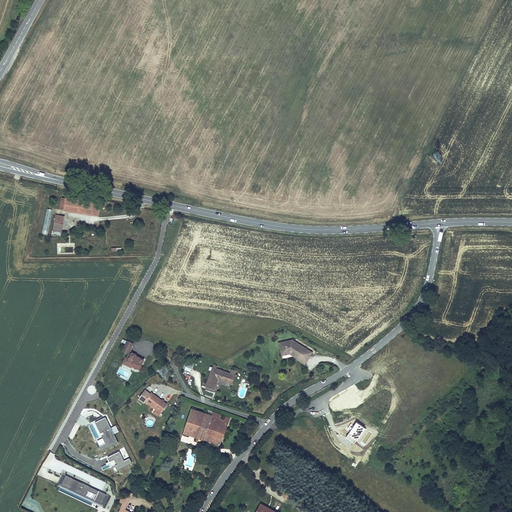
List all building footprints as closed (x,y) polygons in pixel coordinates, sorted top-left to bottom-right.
[(89,202),(62,197),(60,209),(87,214),(89,202)] [(100,204),(89,202),(87,214),(97,217),(100,204)] [(43,233),(48,234),(51,209),(46,208),(43,233)] [(65,216),(56,214),(53,231),(62,232),(65,216)] [(293,339),(280,342),(282,349),(286,352),(293,350),(294,351),(300,355),(299,357),(298,358),(306,363),(311,355),(310,355),(313,351),(298,342),(298,343),(294,341),(294,340),(293,339)] [(139,367),(143,360),(135,356),(135,355),(130,352),(130,353),(127,352),(132,343),(126,340),(121,350),(127,353),(125,357),(127,358),(126,361),(131,363),(131,366),(132,367),(133,368),(134,368),(135,368),(137,368),(138,368),(139,367)] [(184,369),(190,371),(194,361),(187,359),(184,369)] [(226,382),(229,373),(211,367),(204,387),(213,390),(217,379),(226,382)] [(155,409),(160,413),(167,403),(152,391),(150,393),(144,389),(137,398),(143,403),(144,401),(155,409)] [(212,415),(191,408),(183,432),(203,439),(206,434),(217,438),(215,443),(220,445),(230,417),(213,411),(212,415)] [(106,416),(96,421),(106,441),(100,444),(103,449),(119,441),(106,416)] [(217,438),(206,434),(203,439),(215,443),(217,438)] [(115,458),(117,463),(115,464),(118,470),(133,462),(130,457),(125,460),(120,450),(108,456),(110,461),(115,458)] [(63,473),(57,485),(101,506),(107,494),(63,473)] [(119,501),(123,503),(117,511),(131,511),(125,509),(133,493),(126,489),(119,501)] [(279,511),(261,502),(255,511),(279,511)]
